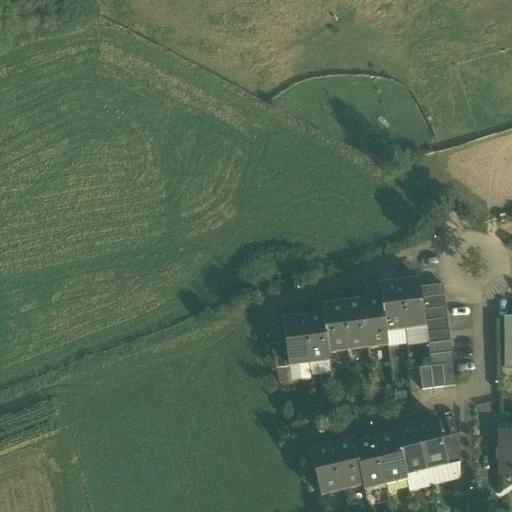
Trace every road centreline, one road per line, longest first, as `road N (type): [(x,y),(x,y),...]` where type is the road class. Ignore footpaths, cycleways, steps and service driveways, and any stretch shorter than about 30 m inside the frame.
road 1 (residential): [(474,265),(411,256),(263,308)]
road 2 (residential): [(466,396),(320,434)]
road 3 (residential): [(474,265),(484,388),(466,396)]
